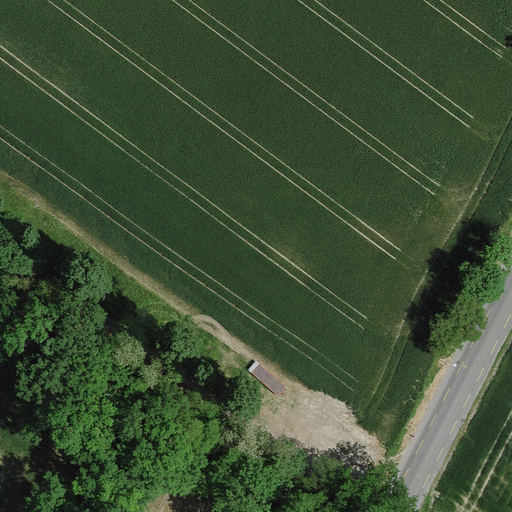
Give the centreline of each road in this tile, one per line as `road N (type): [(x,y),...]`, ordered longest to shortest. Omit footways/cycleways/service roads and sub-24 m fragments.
road 1 (track): [(371,511),(0,242)]
road 2 (tertiary): [(511,288),(399,511)]
